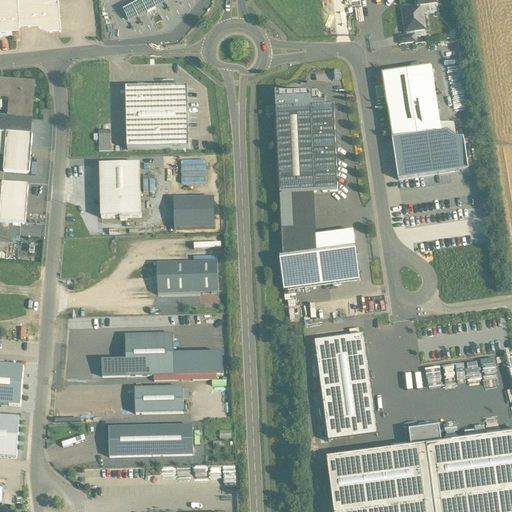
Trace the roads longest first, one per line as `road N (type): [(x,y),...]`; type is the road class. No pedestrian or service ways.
road 1 (residential): [(58,72),(62,168),(39,463)]
road 2 (tertiary): [(239,147),(256,511)]
road 3 (residential): [(415,299),(389,252),(356,60),(348,51),(322,50)]
road 4 (unknown): [(46,369),(76,367),(124,347),(186,345),(195,354),(191,388)]
